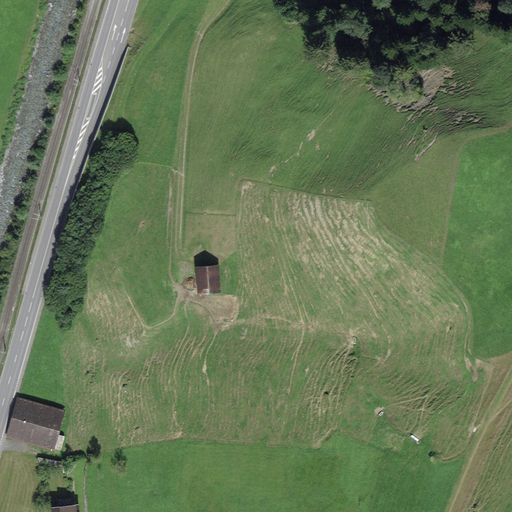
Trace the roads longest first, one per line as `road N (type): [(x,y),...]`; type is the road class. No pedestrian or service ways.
road 1 (secondary): [(123,0),(0,412)]
road 2 (track): [(220,0),(188,81),(180,266)]
